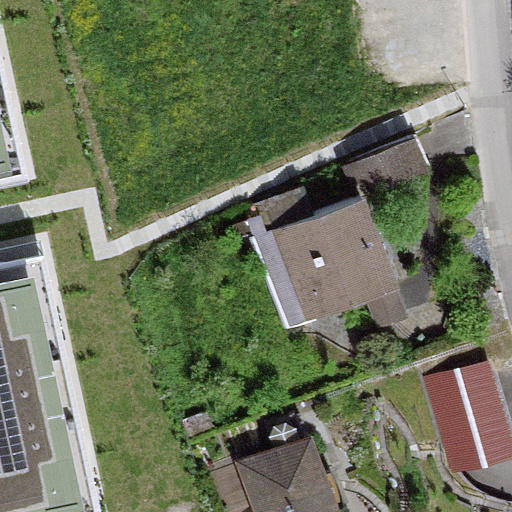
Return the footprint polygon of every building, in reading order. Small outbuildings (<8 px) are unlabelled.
[(0,46),(0,184),(30,178),(0,46)] [(420,166),(407,134),(351,159),(365,190),(420,166)] [(297,217),(287,190),(248,205),(258,231),(249,235),(284,325),(364,294),(375,324),(398,315),(387,286),(389,285),(355,195),(297,217)] [(96,511),(40,241),(0,249),(0,511),(96,511)] [(474,434),(473,432),(502,424),(484,366),(456,374),(455,372),(421,383),(439,444),(474,434)] [(256,511),(330,511),(302,438),(301,439),(288,411),(258,422),(267,453),(238,462),(256,511)]
